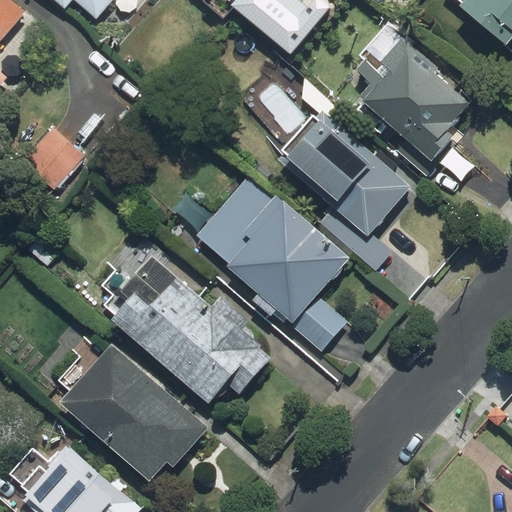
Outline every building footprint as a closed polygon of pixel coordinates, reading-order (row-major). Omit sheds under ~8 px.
[(0,0),(0,63),(16,46),(10,41),(39,9),(28,0),(0,0)] [(102,18),(117,0),(63,0),(74,9),(82,0),(102,18)] [(355,0),(331,0),(299,35),(320,54),(364,7),(355,0)] [(511,0),(467,0),(511,36),(511,0)] [(451,67),(413,35),(386,66),(376,58),(363,74),(379,87),(368,100),(379,109),(368,123),(435,179),(449,163),(469,180),(482,165),(459,145),(466,136),(459,130),(483,102),(446,72),(451,67)] [(328,223),(384,272),(401,252),(380,234),(423,185),(336,110),(291,162),(342,207),(328,223)] [(93,157),(60,127),(32,159),(65,188),(93,157)] [(299,328),(328,353),(355,323),(324,296),(360,256),(288,193),(283,199),(255,175),(203,234),(269,292),(263,299),(281,315),(287,308),(304,323),(299,328)] [(51,230),(33,249),(53,268),(71,250),(51,230)] [(113,309),(219,403),(237,383),(250,395),(286,354),(251,324),(257,317),(230,293),(221,303),(163,252),(113,309)] [(124,344),(71,403),(161,481),(177,463),(182,468),(219,426),(124,344)] [(149,511),(152,509),(78,441),(57,463),(63,469),(34,500),(47,511),(149,511)]
